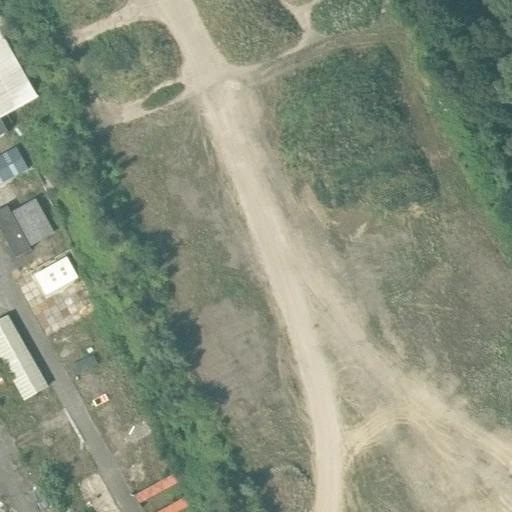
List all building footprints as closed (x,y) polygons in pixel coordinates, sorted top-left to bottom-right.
[(0,121),(33,103),(0,43),(0,36),(5,34),(0,24),(0,121)] [(0,182),(34,166),(22,143),(0,153),(0,182)] [(0,231),(16,260),(31,252),(0,195),(0,231)] [(32,272),(43,296),(80,278),(69,254),(32,272)] [(48,389),(8,317),(0,321),(0,358),(24,402),(48,389)] [(198,511),(183,472),(138,489),(146,511),(198,511)]
